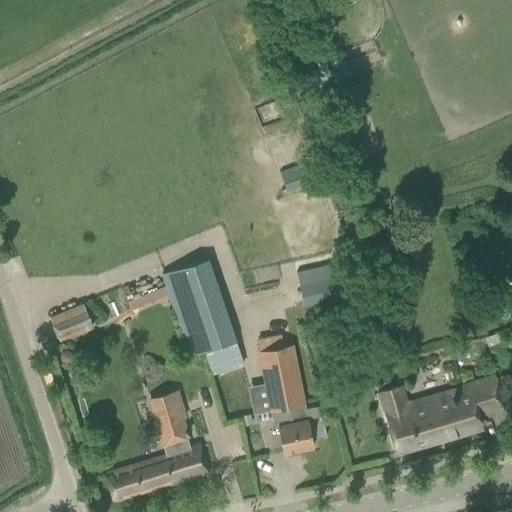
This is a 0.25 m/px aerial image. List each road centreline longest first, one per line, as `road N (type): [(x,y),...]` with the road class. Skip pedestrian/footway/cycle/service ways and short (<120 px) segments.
road 1 (unclassified): [(72,498),(0,283)]
road 2 (tertiary): [(326,511),(511,465)]
